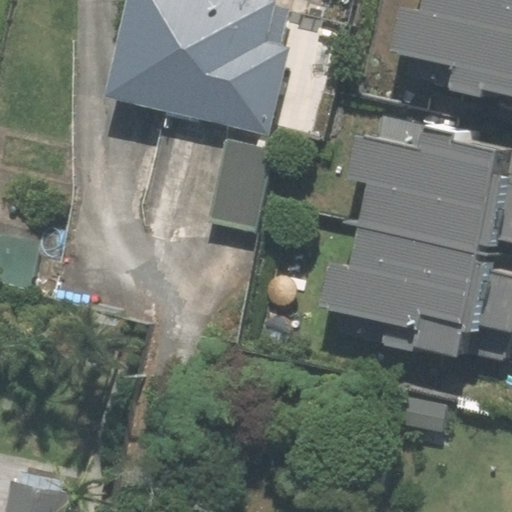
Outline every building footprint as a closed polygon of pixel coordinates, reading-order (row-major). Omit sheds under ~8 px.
[(299,6),(278,0),(150,0),(125,93),(280,135),(305,44),(290,40),(299,6)] [(511,0),(449,0),(447,10),(426,6),(417,50),(479,63),(474,83),(511,90),(511,0)] [(491,129),(398,109),(392,135),(378,132),(368,176),(390,180),(372,264),(351,260),(341,305),(437,325),(433,345),(483,355),(490,323),(511,327),(511,259),(507,259),(511,242),(511,141),(489,137),(491,129)] [(287,150),(239,139),(219,223),(266,234),(287,150)] [(458,401),(418,394),(413,424),(453,431),(458,401)] [(19,511),(78,511),(83,489),(26,477),(19,511)]
